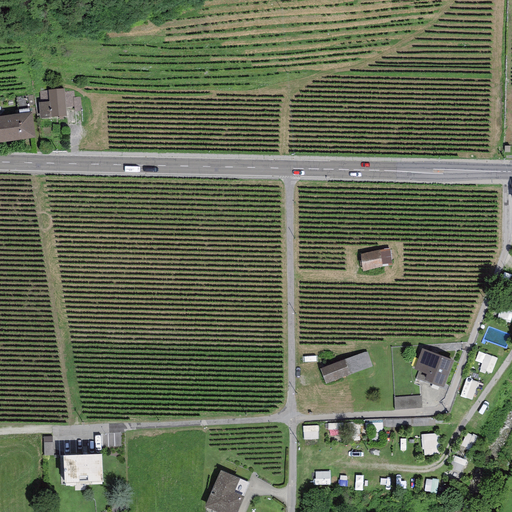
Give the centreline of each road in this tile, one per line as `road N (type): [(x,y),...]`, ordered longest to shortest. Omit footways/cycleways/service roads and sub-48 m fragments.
road 1 (unclassified): [(291,416),(428,412),(446,403),(505,249),(506,171)]
road 2 (primary): [(290,169),(0,162)]
road 3 (track): [(37,163),(79,430)]
road 4 (track): [(282,169),(286,99),(299,81),(391,50),(452,0)]
road 5 (unclassified): [(291,416),(290,169)]
road 6 (track): [(511,350),(433,468),(331,463)]
road 7 (primary): [(506,171),(290,169)]
road 8 (track): [(500,0),(492,171)]
